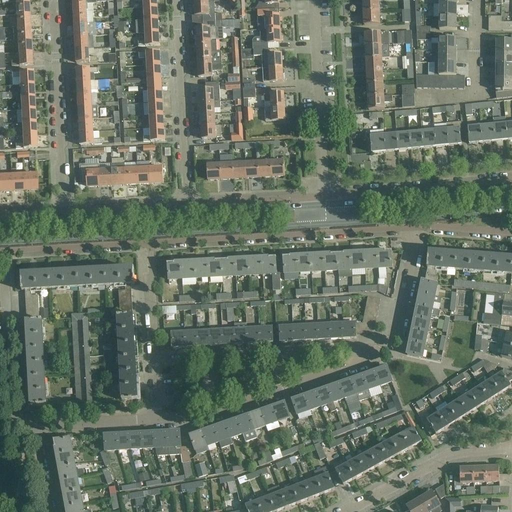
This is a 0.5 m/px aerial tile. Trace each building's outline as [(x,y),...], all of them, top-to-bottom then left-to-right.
[(76,0),(73,0),(74,13),(87,12),(86,5),(95,5),(95,3),(112,2),(107,2),(106,0),(76,0)] [(143,0),(144,9),(157,8),(156,0),(143,0)] [(278,0),(258,0),(258,5),(254,11),(276,10),(275,4),(279,4),(278,0)] [(370,0),(363,0),(363,13),(373,13),(379,12),(378,0),(370,0)] [(402,11),(410,11),(410,1),(403,1),(404,11),(402,11)] [(29,2),(16,3),(16,16),(29,15),(29,2)] [(214,3),(195,4),(195,16),(202,16),(203,23),(222,22),(222,14),(209,15),(208,3),(214,3)] [(456,18),(457,5),(439,5),(439,17),(456,18)] [(157,8),(144,9),(144,22),(158,21),(157,8)] [(280,30),(280,16),(279,10),(276,10),(254,11),(254,12),(257,12),(258,31),(280,30)] [(410,11),(402,11),(402,23),(411,23),(410,11)] [(94,24),(93,12),(87,12),(74,13),(74,25),(94,24)] [(379,12),(373,13),(363,13),(364,26),(380,25),(379,12)] [(29,15),(16,16),(17,28),(13,28),(13,29),(30,28),(29,15)] [(456,18),(439,17),(439,31),(456,31),(456,18)] [(511,23),(504,23),(504,18),(501,18),(501,24),(488,23),(488,31),(511,31),(511,23)] [(144,22),(145,34),(159,34),(158,21),(144,22)] [(222,22),(203,23),(203,29),(196,29),(197,42),(216,41),(216,29),(223,29),(222,22)] [(416,22),(417,34),(430,34),(431,28),(421,28),(421,22),(416,22)] [(75,38),(96,37),(95,24),(94,24),(74,25),(75,38)] [(31,40),(30,28),(13,29),(14,41),(31,40)] [(267,50),(267,44),(281,43),(280,30),(259,31),(260,38),(255,38),(252,42),(252,51),(253,51),(267,50)] [(365,47),(381,46),(389,46),(388,33),(365,34),(365,47)] [(159,46),(159,34),(145,34),(145,42),(138,43),(138,48),(159,46)] [(75,38),(76,51),(89,50),(88,37),(96,37),(75,38)] [(432,51),(456,51),(456,39),(440,39),(439,45),(432,45),(432,51)] [(31,40),(14,41),(18,41),(18,54),(31,53),(31,40)] [(216,41),(197,42),(197,54),(217,53),(216,41)] [(496,54),(511,53),(511,41),(496,41),(496,54)] [(366,60),(381,59),(381,46),(365,47),(366,60)] [(89,58),(89,50),(76,51),(76,64),(97,62),(96,58),(89,58)] [(254,60),(254,57),(253,51),(252,51),(241,52),(241,61),(254,60)] [(456,51),(432,51),(433,51),(433,63),(436,64),(456,64),(456,51)] [(31,53),(18,54),(19,62),(11,62),(11,67),(19,66),(19,67),(32,66),(31,53)] [(146,58),(147,66),(160,66),(160,53),(138,54),(138,59),(146,58)] [(222,64),(221,53),(217,53),(211,53),(197,54),(198,66),(222,65),(222,64)] [(511,53),(496,54),(496,66),(511,66),(511,53)] [(262,70),(282,69),(282,55),(269,56),(268,56),(268,69),(262,70)] [(407,70),(413,70),(412,57),(406,58),(402,58),(403,70),(407,70)] [(366,60),(367,73),(382,72),(381,59),(366,60)] [(453,77),(456,77),(456,64),(436,64),(436,76),(439,76),(442,76),(448,76),(453,77)] [(222,65),(198,66),(199,78),(212,77),(212,72),(222,71),(222,65)] [(161,78),(160,66),(147,66),(147,79),(161,78)] [(511,66),(496,66),(496,78),(511,78),(511,66)] [(77,70),(77,83),(90,82),(90,74),(97,74),(97,69),(87,69),(77,70)] [(283,82),(282,69),(262,70),(263,83),(269,83),(283,82)] [(242,71),(243,90),(255,90),(255,80),(247,81),(247,71),(242,71)] [(20,86),(33,85),(33,72),(19,73),(12,73),(12,78),(20,78),(20,86)] [(382,72),(367,73),(367,85),(383,84),(382,72)] [(148,92),(162,91),(161,78),(147,79),(148,92)] [(511,78),(496,78),(496,92),(498,92),(498,93),(497,93),(498,99),(511,97),(511,78)] [(91,95),(90,82),(77,83),(78,95),(91,95)] [(240,91),(240,83),(225,84),(226,91),(240,91)] [(200,104),(220,103),(220,102),(219,84),(205,85),(206,91),(199,91),(200,104)] [(383,84),(367,85),(368,98),(383,97),(383,84)] [(21,98),(34,98),(33,85),(20,86),(21,98)] [(402,96),(414,96),(413,86),(402,87),(402,96)] [(244,110),(248,110),(248,99),(256,99),(255,90),(243,90),(244,110)] [(149,104),(162,104),(162,91),(148,92),(149,104)] [(264,109),(284,108),(284,94),(263,95),(264,103),(270,103),(271,109),(264,109)] [(79,108),(91,107),(91,95),(78,95),(79,108)] [(414,108),(414,96),(402,96),(402,109),(414,108)] [(392,103),(392,97),(383,97),(368,98),(369,111),(384,110),(384,103),(392,103)] [(21,111),(35,110),(34,98),(21,98),(21,111)] [(200,104),(201,116),(214,115),(214,109),(221,109),(220,103),(200,104)] [(149,117),(163,116),(162,104),(149,104),(149,117)] [(472,111),(479,110),(478,104),(465,106),(466,117),(472,116),(472,111)] [(98,120),(98,107),(91,107),(79,108),(79,121),(92,120),(98,120)] [(285,121),(284,108),(264,109),(265,122),(271,122),(285,121)] [(35,123),(35,110),(21,111),(22,124),(35,123)] [(254,123),(253,110),(248,110),(244,110),(244,124),(254,123)] [(236,126),(242,126),(241,114),(232,114),(232,121),(236,121),(236,126)] [(201,128),(215,127),(214,115),(201,116),(201,128)] [(164,129),(163,116),(149,117),(143,117),(143,128),(150,128),(150,130),(164,129)] [(80,133),(93,133),(92,120),(79,121),(80,133)] [(23,136),(36,136),(35,123),(22,124),(23,136)] [(434,132),(436,148),(448,147),(447,130),(446,127),(446,124),(434,125),(434,132)] [(507,141),(506,125),(493,126),(495,142),(507,141)] [(243,142),(242,126),(236,126),(237,134),(231,135),(231,142),(243,142)] [(493,126),(481,127),(482,143),(495,142),(493,126)] [(220,133),(220,127),(215,127),(201,128),(202,140),(215,139),(215,134),(220,133)] [(447,130),(446,127),(447,130),(448,147),(461,145),(460,129),(447,130)] [(469,145),(482,143),(481,127),(468,128),(469,145)] [(138,138),(138,143),(165,142),(164,129),(150,130),(151,138),(138,138)] [(434,132),(421,133),(423,149),(436,148),(434,132)] [(93,133),(80,133),(81,146),(101,145),(101,141),(93,141),(93,133)] [(421,133),(409,134),(410,150),(423,149),(421,133)] [(409,134),(396,135),(398,151),(410,150),(409,134)] [(396,135),(384,136),(385,153),(398,151),(396,135)] [(37,149),(36,136),(23,136),(23,144),(15,145),(16,150),(23,149),(37,149)] [(385,153),(384,136),(370,138),(371,148),(372,148),(373,154),(385,153)] [(22,153),(23,159),(29,158),(29,162),(35,161),(35,152),(22,153)] [(123,159),(111,160),(112,165),(113,187),(125,186),(124,165),(123,165),(123,159)] [(97,160),(85,160),(85,166),(79,166),(80,184),(87,184),(87,188),(100,187),(99,172),(99,166),(99,165),(97,165),(97,160)] [(221,181),(220,160),(207,161),(208,181),(221,181)] [(220,160),(221,181),(234,180),(233,164),(220,165),(220,160)] [(271,162),(258,163),(259,179),(272,178),(271,162)] [(271,162),(272,178),(285,177),(284,162),(271,162)] [(246,164),(246,179),(259,179),(258,163),(246,164)] [(234,180),(246,179),(246,164),(233,164),(234,180)] [(99,166),(99,172),(100,187),(113,187),(112,165),(111,165),(99,166)] [(125,186),(138,185),(137,169),(125,170),(124,165),(125,186)] [(150,169),(151,185),(163,184),(163,168),(150,169)] [(150,169),(137,169),(138,185),(151,185),(150,169)] [(37,175),(24,176),(25,192),(37,191),(37,175)] [(0,192),(12,192),(11,176),(0,176),(0,192)] [(11,176),(12,192),(25,192),(24,176),(11,176)] [(378,254),(379,269),(393,268),(393,266),(392,266),(391,253),(392,253),(392,252),(385,253),(378,254)] [(511,259),(429,253),(428,259),(427,269),(511,275),(511,259)] [(364,254),(351,255),(352,271),(365,270),(364,254)] [(379,269),(378,254),(364,254),(365,270),(379,269)] [(331,256),(324,256),(325,272),(338,271),(337,255),(331,255),(331,256)] [(337,255),(338,271),(352,271),(351,255),(344,255),(337,255)] [(324,256),(310,257),(311,273),(325,272),(324,256)] [(310,257),(297,258),(298,274),(311,273),(310,257)] [(263,260),(264,275),(272,275),(273,291),(281,290),(280,275),(278,275),(277,272),(276,272),(276,269),(276,260),(276,258),(269,259),(263,260)] [(298,274),(297,258),(290,258),(283,258),(283,259),(284,259),(284,272),(284,275),(298,274)] [(249,261),(250,276),(264,275),(263,260),(249,261)] [(209,278),(223,278),(222,261),(215,262),(208,263),(209,278)] [(222,261),(223,278),(237,277),(236,261),(228,262),(228,261),(222,261)] [(237,277),(250,276),(249,261),(236,261),(237,277)] [(196,279),(209,278),(208,263),(195,264),(196,279)] [(182,280),(181,264),(175,265),(175,264),(167,264),(167,266),(168,266),(169,278),(168,278),(168,281),(178,280),(182,280)] [(182,280),(196,279),(195,264),(181,264),(182,280)] [(133,270),(105,271),(106,286),(125,285),(131,285),(134,285),(134,275),(133,275),(133,270)] [(105,271),(77,273),(78,288),(106,286),(105,271)] [(49,274),(50,290),(78,288),(77,273),(49,274)] [(49,274),(21,276),(22,281),(21,281),(22,291),(25,291),(31,291),(50,290),(49,274)] [(385,279),(378,278),(378,286),(378,293),(386,296),(389,289),(384,287),(385,279)] [(510,287),(454,281),(453,287),(510,293),(510,287)] [(422,282),(419,294),(442,299),(442,298),(435,297),(437,285),(423,282),(422,282)] [(183,303),(197,302),(197,296),(196,290),(183,291),(183,297),(183,303)] [(440,305),(442,299),(419,294),(417,307),(439,311),(440,305)] [(486,296),(483,324),(486,324),(502,326),(503,317),(511,317),(511,303),(504,303),(505,295),(497,295),(497,297),(486,296)] [(366,303),(379,306),(380,300),(368,297),(366,303)] [(378,312),(379,306),(366,303),(365,309),(378,312)] [(228,322),(234,322),(233,309),(233,304),(225,304),(226,309),(227,309),(228,322)] [(177,312),(183,311),(183,307),(162,308),(163,315),(177,314),(177,312)] [(439,311),(417,307),(414,319),(430,322),(431,316),(439,317),(440,311),(439,311)] [(378,312),(365,309),(364,315),(377,318),(378,312)] [(375,324),(377,318),(364,315),(364,317),(363,321),(369,322),(375,324)] [(92,403),(87,316),(72,317),(77,404),(81,404),(77,321),(83,321),(87,403),(92,403)] [(117,316),(119,345),(134,344),(133,316),(120,316),(117,316)] [(427,334),(430,322),(414,319),(412,331),(427,334)] [(42,321),(39,321),(27,322),(28,350),(44,349),(42,321)] [(248,345),(247,330),(246,323),(234,324),(234,331),(235,345),(235,346),(235,345),(243,345),(248,345)] [(354,324),(342,325),(343,339),(343,340),(343,339),(352,339),(356,339),(356,335),(355,324),(354,324)] [(318,341),(318,342),(318,341),(323,340),(326,340),(326,341),(331,341),(330,325),(317,326),(318,341)] [(342,325),(330,325),(331,341),(331,340),(338,340),(343,340),(343,339),(342,325)] [(317,326),(305,327),(306,341),(306,342),(306,341),(313,341),(318,342),(318,341),(317,326)] [(281,343),(288,342),(288,343),(293,343),(293,342),(293,327),(280,328),(281,344),(281,343)] [(293,327),(293,342),(293,343),(294,343),(294,342),(301,342),(306,342),(306,341),(305,327),(293,327)] [(259,329),(260,344),(260,345),(260,344),(269,344),(273,344),(272,328),(259,329)] [(247,330),(248,345),(255,344),(260,345),(260,344),(259,329),(247,330)] [(223,347),(223,346),(222,331),(209,332),(210,347),(218,346),(223,347)] [(223,346),(223,347),(223,346),(230,346),(235,346),(235,345),(234,331),(222,331),(223,346)] [(427,334),(412,331),(409,343),(425,346),(427,334)] [(197,333),(198,347),(198,348),(198,347),(205,347),(210,347),(209,332),(197,333)] [(184,333),(172,334),(173,349),(180,348),(185,349),(185,348),(184,333)] [(198,347),(197,333),(184,333),(185,348),(185,349),(186,349),(186,348),(193,348),(198,348),(198,347)] [(489,342),(481,340),(476,339),(475,350),(480,351),(480,353),(486,354),(489,342)] [(425,346),(409,343),(407,356),(422,359),(425,346)] [(119,345),(121,373),(136,372),(134,344),(119,345)] [(511,347),(505,346),(501,358),(511,360),(511,347)] [(44,349),(28,350),(30,378),(45,377),(44,349)] [(441,356),(432,355),(431,361),(440,363),(441,356)] [(484,368),(480,363),(471,369),(474,374),(484,368)] [(375,372),(375,371),(375,372),(380,387),(392,383),(387,367),(382,370),(375,372)] [(502,374),(492,380),(500,394),(511,387),(509,383),(511,381),(511,380),(511,373),(503,370),(502,374)] [(121,373),(122,401),(137,400),(136,372),(121,373)] [(368,391),(380,387),(375,372),(370,374),(363,376),(368,391)] [(368,391),(363,376),(358,378),(352,380),(351,380),(351,381),(356,395),(359,402),(371,398),(368,391)] [(453,387),(462,382),(459,376),(450,382),(453,387)] [(45,377),(30,378),(31,406),(36,406),(47,406),(45,377)] [(490,401),(500,394),(492,380),(486,384),(482,378),(477,381),(479,385),(490,401)] [(356,395),(351,381),(351,380),(346,382),(340,385),(340,384),(339,384),(340,385),(345,399),(356,395)] [(328,388),(328,389),(333,404),(345,399),(340,385),(339,384),(335,386),(328,389),(328,388)] [(479,408),(490,401),(479,385),(481,387),(470,394),(479,408)] [(328,389),(328,388),(323,390),(316,393),(316,392),(316,393),(321,408),(327,406),(328,409),(329,409),(330,412),(335,410),(333,404),(328,389)] [(434,399),(441,395),(437,390),(431,394),(434,399)] [(321,408),(316,393),(316,392),(311,394),(311,395),(305,397),(304,396),(304,397),(310,412),(321,408)] [(459,401),(468,415),(479,408),(470,394),(459,401)] [(293,400),(292,400),(298,416),(305,414),(306,417),(311,415),(310,412),(304,397),(304,396),(299,398),(299,399),(293,401),(293,400)] [(388,411),(390,415),(402,411),(399,403),(397,396),(391,398),(395,408),(388,411)] [(421,401),(416,403),(420,410),(425,407),(421,401)] [(449,408),(457,422),(468,415),(459,401),(449,408)] [(279,406),(273,408),(273,407),(272,407),(273,408),(278,423),(290,419),(284,403),(279,405),(279,406)] [(278,423),(273,408),(272,407),(268,410),(261,412),(261,411),(261,412),(262,416),(266,427),(278,423)] [(438,414),(447,428),(457,422),(449,408),(438,414)] [(266,427),(262,416),(261,412),(261,411),(256,414),(250,416),(249,415),(249,416),(251,422),(255,431),(266,427)] [(379,420),(390,415),(388,411),(377,416),(379,420)] [(412,430),(403,435),(410,449),(422,443),(414,429),(415,428),(408,414),(405,416),(412,430)] [(447,428),(438,414),(427,421),(436,435),(447,428)] [(251,422),(249,416),(249,415),(244,418),(238,420),(238,419),(237,419),(238,420),(243,435),(246,443),(257,439),(255,431),(251,422)] [(401,415),(394,418),(396,423),(397,423),(398,426),(398,427),(403,425),(401,421),(403,421),(401,415)] [(384,428),(387,427),(396,423),(394,418),(385,422),(382,423),(384,428)] [(243,435),(238,420),(237,419),(233,422),(226,424),(226,423),(226,424),(231,439),(243,435)] [(231,439),(226,424),(226,423),(221,426),(214,428),(218,440),(219,443),(221,449),(233,445),(231,439)] [(332,438),(344,434),(340,423),(334,425),(337,431),(331,434),(332,438)] [(340,423),(344,434),(355,430),(353,425),(342,429),(340,423)] [(208,447),(219,443),(218,440),(214,428),(209,430),(203,432),(202,432),(203,432),(208,447)] [(358,432),(361,438),(368,435),(365,429),(358,432)] [(188,448),(181,448),(180,431),(174,432),(167,433),(167,432),(167,433),(168,449),(168,456),(181,456),(185,476),(177,478),(179,482),(186,481),(185,480),(193,478),(188,448)] [(168,456),(168,449),(167,433),(167,432),(162,433),(155,433),(155,434),(155,449),(157,457),(168,456)] [(198,434),(191,437),(190,436),(197,456),(209,451),(208,447),(203,432),(202,432),(198,434)] [(361,438),(358,432),(352,435),(354,440),(361,438)] [(137,434),(130,435),(130,434),(130,435),(131,451),(143,450),(142,434),(142,433),(137,434)] [(155,449),(155,434),(155,433),(149,434),(142,434),(142,433),(142,434),(143,450),(155,449)] [(131,451),(130,435),(130,434),(124,435),(117,435),(118,451),(131,451)] [(118,451),(117,435),(112,436),(105,436),(105,435),(104,435),(105,452),(106,452),(118,451)] [(391,441),(399,455),(410,449),(403,435),(391,441)] [(55,448),(57,454),(72,451),(71,448),(69,438),(67,439),(55,441),(53,441),(55,448)] [(342,438),(334,442),(337,447),(344,444),(342,438)] [(388,461),(399,455),(391,441),(380,447),(388,461)] [(305,449),(303,444),(294,448),(295,449),(288,451),(289,456),(296,453),(296,452),(298,452),(305,449)] [(316,451),(320,461),(325,459),(320,446),(319,444),(314,446),(314,445),(305,449),(307,455),(316,451)] [(369,453),(377,467),(388,461),(380,447),(369,453)] [(307,455),(305,449),(298,452),(300,457),(307,455)] [(269,450),(262,452),(265,460),(266,462),(266,464),(273,462),(269,450)] [(59,468),(74,465),(72,451),(57,454),(59,468)] [(105,452),(101,453),(100,454),(103,460),(108,458),(106,452),(105,452)] [(366,474),(377,467),(369,453),(358,459),(366,474)] [(108,458),(103,460),(105,467),(111,465),(108,458)] [(283,462),(285,467),(292,465),(289,459),(283,462)] [(347,465),(355,480),(366,474),(358,459),(347,465)] [(278,470),(285,467),(283,462),(276,464),(278,470)] [(199,478),(208,476),(204,464),(196,466),(199,478)] [(77,478),(74,465),(59,468),(61,481),(77,478)] [(355,480),(347,465),(335,471),(343,486),(355,480)] [(499,467),(486,468),(486,483),(499,483),(499,467)] [(266,468),(259,471),(261,477),(268,474),(266,468)] [(317,480),(323,495),(335,490),(326,468),(314,473),(317,480)] [(461,484),(474,484),(473,468),(460,469),(461,484)] [(474,484),(486,483),(486,468),(473,468),(474,484)] [(249,481),(261,477),(259,471),(247,476),(249,481)] [(113,483),(110,473),(103,474),(108,485),(113,483)] [(137,476),(140,483),(149,480),(147,473),(137,476)] [(64,494),(79,491),(77,478),(61,481),(64,494)] [(305,484),(311,499),(323,495),(317,480),(305,484)] [(174,487),(174,495),(175,495),(174,493),(187,490),(186,484),(174,487)] [(299,504),(311,499),(305,484),(293,489),(299,504)] [(444,490),(444,486),(435,491),(441,500),(445,497),(444,490)] [(174,495),(174,487),(158,489),(159,495),(166,494),(166,497),(174,495)] [(269,498),(274,511),(278,511),(287,509),(281,493),(279,487),(267,491),(269,498)] [(509,487),(493,487),(493,496),(506,496),(508,495),(509,490),(509,487)] [(474,496),(474,488),(466,488),(466,491),(461,491),(461,496),(474,496)] [(158,489),(145,492),(146,497),(159,495),(158,489)] [(287,509),(299,504),(293,489),(281,493),(287,509)] [(64,494),(66,508),(82,505),(79,491),(64,494)] [(145,492),(133,494),(134,500),(146,497),(145,492)] [(439,511),(438,508),(440,506),(432,493),(419,500),(425,511),(439,511)] [(134,500),(133,494),(120,496),(121,504),(130,503),(130,500),(134,500)] [(117,498),(111,499),(111,500),(106,501),(107,506),(112,505),(113,511),(119,509),(117,498)] [(258,503),(261,511),(274,511),(269,498),(258,503)] [(425,511),(419,500),(407,507),(409,511),(425,511)] [(454,511),(454,500),(446,500),(445,511),(454,511)] [(261,511),(258,503),(245,507),(247,511),(261,511)]
